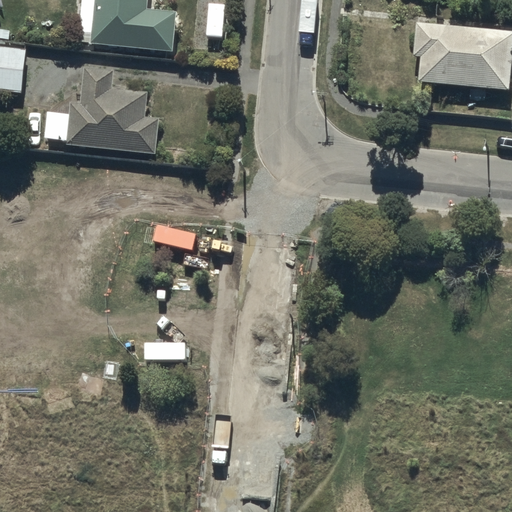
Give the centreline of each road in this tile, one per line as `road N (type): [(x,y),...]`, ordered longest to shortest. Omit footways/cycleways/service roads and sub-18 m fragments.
road 1 (track): [(239,511),(268,236),(300,142)]
road 2 (residential): [(300,142),(341,164),(511,183)]
road 3 (residential): [(300,142),(287,88),(295,0)]
